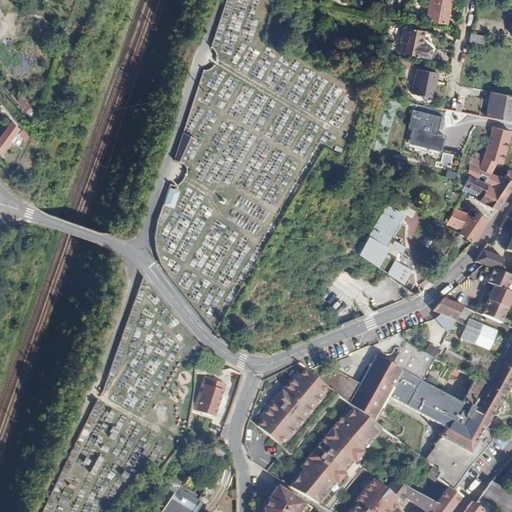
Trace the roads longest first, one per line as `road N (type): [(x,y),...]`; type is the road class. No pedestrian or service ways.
road 1 (residential): [(511,200),(494,230),(427,298),(257,365)]
road 2 (residential): [(219,0),(137,256)]
road 3 (residential): [(257,365),(218,348),(137,256)]
road 4 (residential): [(245,511),(234,437),(257,365)]
road 5 (residential): [(137,256),(0,203)]
